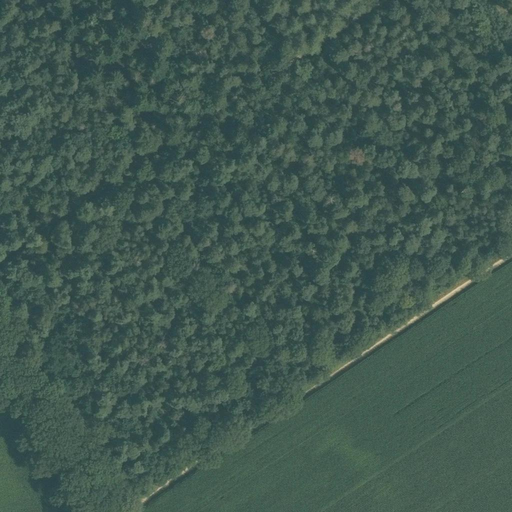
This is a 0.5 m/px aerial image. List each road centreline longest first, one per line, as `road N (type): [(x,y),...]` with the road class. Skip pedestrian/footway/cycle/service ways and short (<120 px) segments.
road 1 (track): [(304,396),(40,0)]
road 2 (track): [(511,251),(123,511)]
road 3 (track): [(384,0),(0,257)]
road 4 (track): [(93,511),(0,372)]
